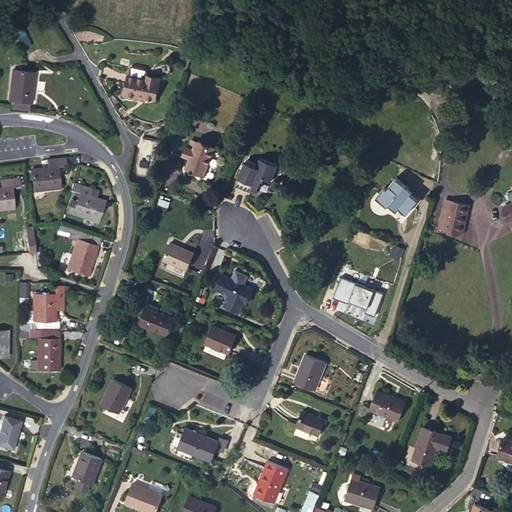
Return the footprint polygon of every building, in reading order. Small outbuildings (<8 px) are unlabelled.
[(25,34),(17,39),(22,49),(31,45),(25,34)] [(130,67),(124,96),(136,99),(137,96),(145,98),(155,100),(160,78),(147,75),(148,71),(146,70),(144,68),(134,66),(131,66),(130,67)] [(32,89),(34,72),(14,70),(13,78),(12,78),(9,100),(13,101),(12,109),(30,110),(31,103),(32,93),(31,93),(31,89),(32,89)] [(186,169),(203,175),(214,149),(197,142),(193,150),(189,148),(186,147),(183,156),(190,159),(186,169)] [(43,190),(60,188),(58,166),(66,165),(66,157),(47,160),(48,170),(43,170),(42,168),(31,169),(34,189),(43,188),(43,190)] [(271,182),(278,165),(260,158),(256,167),(245,162),(235,186),(250,193),(254,185),(259,187),(262,178),(271,182)] [(0,209),(14,208),(12,186),(21,185),(20,177),(1,180),(3,190),(0,189),(0,209)] [(386,189),(384,188),(375,199),(387,208),(389,205),(397,212),(399,208),(407,214),(414,205),(418,199),(407,190),(409,188),(395,177),(386,189)] [(98,221),(105,200),(96,197),(94,197),(93,199),(88,197),(91,188),(74,182),(71,190),(79,193),(77,201),(73,213),(89,218),(90,217),(95,218),(94,220),(98,221)] [(94,197),(96,197),(99,191),(91,188),(88,197),(93,199),(94,197)] [(422,199),(409,188),(407,190),(418,199),(414,205),(416,207),(422,199)] [(73,213),(77,201),(71,199),(67,211),(73,213)] [(443,229),(450,200),(446,200),(439,229),(443,229)] [(462,233),(469,205),(450,200),(443,229),(462,233)] [(511,202),(503,207),(510,222),(511,221),(511,202)] [(89,275),(101,238),(71,228),(68,236),(77,239),(67,268),(89,275)] [(27,239),(29,252),(36,251),(34,238),(28,239),(27,239)] [(186,270),(194,253),(171,242),(163,259),(186,270)] [(403,249),(395,245),(391,254),(400,257),(403,249)] [(229,295),(244,302),(245,303),(252,288),(222,274),(215,289),(229,295)] [(383,293),(342,277),(334,297),(348,303),(349,300),(367,307),(365,312),(374,316),(383,293)] [(29,282),(20,282),(20,297),(28,297),(29,282)] [(55,294),(34,294),(34,320),(35,320),(53,321),(56,321),(56,309),(53,309),(53,304),(63,304),(63,285),(56,285),(55,294)] [(244,302),(229,295),(225,306),(240,312),(244,302)] [(165,335),(172,318),(146,307),(139,324),(165,335)] [(229,353),(236,335),(213,325),(206,343),(229,353)] [(0,356),(8,356),(9,330),(0,329),(0,356)] [(29,338),(29,330),(19,330),(19,345),(22,346),(22,338),(29,338)] [(37,369),(60,369),(60,331),(29,330),(29,338),(38,338),(37,359),(37,369)] [(294,382),(315,390),(326,362),(306,354),(294,382)] [(132,388),(113,378),(101,403),(119,413),(132,388)] [(399,420),(406,402),(377,390),(370,408),(399,420)] [(319,434),(325,420),(303,410),(297,425),(319,434)] [(21,420),(4,416),(0,431),(0,444),(13,449),(21,420)] [(211,462),(219,441),(185,427),(177,447),(211,462)] [(448,447),(452,436),(423,427),(413,459),(431,465),(437,448),(438,444),(448,447)] [(511,460),(511,441),(503,439),(497,456),(511,460)] [(133,447),(132,451),(144,456),(146,452),(133,447)] [(102,458),(83,451),(73,476),(80,479),(77,488),(88,492),(91,483),(93,484),(102,458)] [(254,494),(274,502),(288,468),(268,460),(254,494)] [(0,467),(7,470),(8,463),(0,461),(0,467)] [(9,470),(0,468),(0,498),(1,499),(9,470)] [(345,500),(374,509),(381,487),(372,484),(372,485),(359,481),(361,476),(353,473),(345,500)] [(319,493),(322,485),(313,482),(310,491),(319,493)] [(149,511),(155,511),(163,495),(133,483),(125,502),(149,511)] [(213,511),(216,506),(190,496),(182,511),(213,511)] [(96,511),(100,502),(96,501),(91,511),(96,511)]
